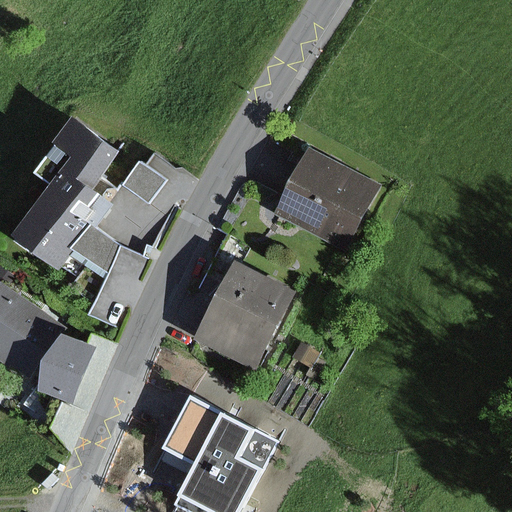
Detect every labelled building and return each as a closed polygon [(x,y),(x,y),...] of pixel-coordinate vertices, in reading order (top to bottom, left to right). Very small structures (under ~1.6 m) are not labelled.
[(120,247),(120,246),(96,228),(113,205),(110,203),(120,191),(101,177),(120,152),(75,118),(35,173),(52,185),(14,237),(61,271),(75,251),(108,275),(120,247)] [(347,252),(382,185),(310,147),(274,215),(347,252)] [(167,181),(140,162),(123,186),(150,205),(167,181)] [(257,371),(297,292),(235,261),(195,340),(257,371)] [(62,335),(67,329),(2,283),(0,285),(0,362),(10,369),(12,366),(31,379),(41,365),(62,335)] [(95,349),(62,335),(41,365),(39,392),(73,404),(85,376),(95,349)] [(322,353),(302,342),(293,357),(311,367),(306,376),(315,381),(326,363),(318,359),(322,353)] [(241,511),(277,443),(190,398),(164,449),(197,466),(176,506),(189,511),(241,511)]
